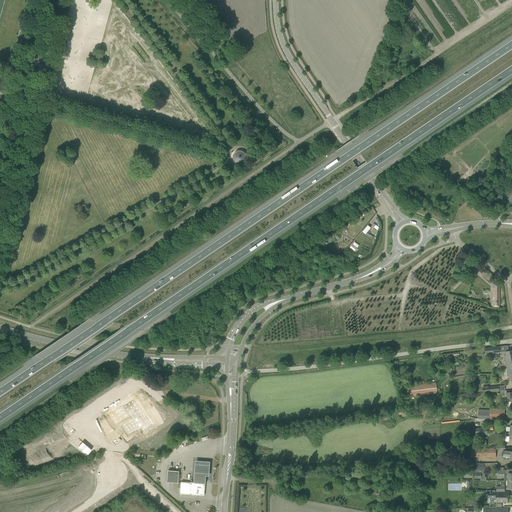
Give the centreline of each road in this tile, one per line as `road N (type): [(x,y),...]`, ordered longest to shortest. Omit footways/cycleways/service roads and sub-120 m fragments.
road 1 (motorway): [(511,44),(0,392)]
road 2 (motorway): [(0,417),(511,70)]
road 3 (track): [(511,4),(335,118)]
road 4 (secondary): [(146,357),(0,327)]
road 5 (tertiary): [(331,121),(288,54),(274,0)]
